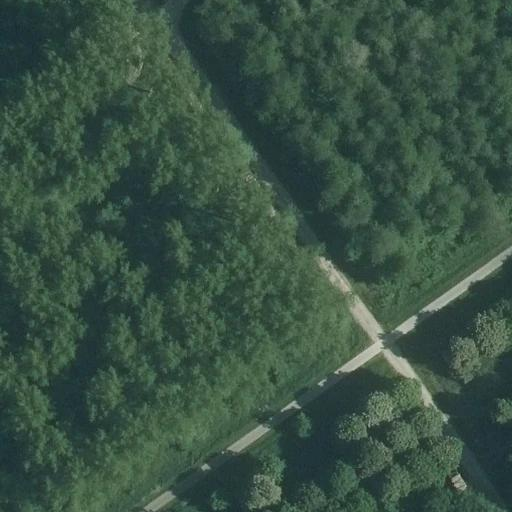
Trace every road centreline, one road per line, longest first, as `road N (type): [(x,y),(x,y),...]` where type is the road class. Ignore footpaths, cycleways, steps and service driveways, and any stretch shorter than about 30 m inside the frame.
road 1 (track): [(502,511),(146,0)]
road 2 (track): [(187,0),(0,128)]
